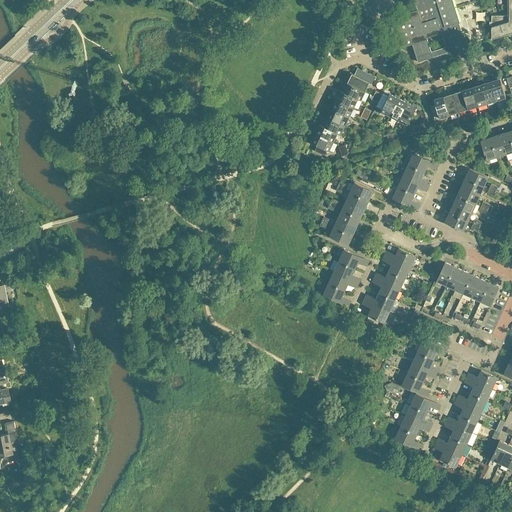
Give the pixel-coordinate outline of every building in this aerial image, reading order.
[(412,44),(418,62),(448,52),(467,46),(452,0),(414,0),(417,10),(388,19),(397,49),(412,44)] [(511,0),(508,0),(509,15),(491,15),(491,39),(511,32),(511,0)] [(345,82),(365,92),(369,83),(372,84),(375,77),(357,68),(354,75),(350,73),(348,77),(349,78),(347,82),(345,82)] [(505,95),(499,76),(495,78),(495,79),(490,81),(496,100),(505,98),(506,100),(511,98),(510,93),(505,95)] [(490,81),(490,79),(485,81),(486,82),(481,84),(487,103),(496,100),(490,81)] [(360,101),(365,92),(345,82),(343,86),(345,87),(342,91),(338,89),(358,99),(360,101)] [(481,84),(480,82),(476,84),(477,85),(472,87),(471,87),(477,106),(487,103),(481,84)] [(467,87),(467,88),(462,90),(468,109),(477,106),(471,87),(472,87),(471,85),(467,87)] [(457,90),(458,91),(453,93),(459,112),(468,109),(462,90),(461,88),(457,90)] [(353,108),(358,99),(338,89),(336,93),(338,94),(335,99),(334,98),(353,108)] [(459,112),(453,93),(452,93),(452,91),(448,93),(448,95),(444,96),(443,94),(449,115),(459,112)] [(398,98),(399,97),(395,95),(394,96),(389,94),(388,95),(383,92),(382,94),(380,99),(377,103),(376,107),(377,107),(374,112),(380,114),(381,112),(389,116),(398,98)] [(449,115),(443,94),(438,96),(439,97),(433,99),(435,105),(430,107),(435,120),(449,115)] [(331,108),(349,117),(353,108),(334,98),(332,102),(333,103),(331,108)] [(398,121),(408,101),(404,99),(403,101),(398,98),(389,116),(398,121)] [(408,101),(398,121),(407,125),(417,106),(413,104),(412,105),(407,103),(408,101)] [(345,126),(349,117),(331,108),(329,107),(327,111),(329,112),(326,116),(326,117),(345,126)] [(318,123),(340,135),(345,126),(326,117),(326,116),(325,116),(323,120),(324,121),(322,125),(318,123)] [(315,133),(333,142),(337,133),(340,135),(318,123),(316,127),(317,128),(315,133)] [(511,151),(511,142),(509,131),(499,134),(505,153),(511,151)] [(329,151),(333,142),(315,133),(314,132),(311,136),(313,137),(310,142),(317,145),(314,150),(324,155),(327,150),(329,151)] [(505,153),(499,134),(490,137),(496,156),(505,153)] [(496,156),(490,137),(480,140),(486,159),(496,156)] [(443,146),(443,144),(433,139),(430,146),(440,150),(442,148),(443,146)] [(438,165),(413,153),(408,164),(424,172),(427,165),(436,170),(438,165)] [(421,178),(424,172),(408,164),(403,175),(428,187),(430,182),(421,178)] [(358,169),(355,175),(363,178),(365,172),(358,169)] [(488,177),(469,169),(465,178),(483,186),(488,177)] [(426,191),(428,187),(403,175),(398,186),(414,194),(417,187),(426,191)] [(465,178),(461,186),(479,195),(483,186),(465,178)] [(354,183),(350,192),(368,200),(372,191),(354,183)] [(420,204),(411,200),(414,194),(398,186),(393,198),(417,209),(420,204)] [(457,195),(475,204),(479,195),(461,186),(457,195)] [(368,200),(350,192),(346,201),(364,209),(368,200)] [(457,195),(453,204),(471,212),(475,204),(457,195)] [(346,201),(342,209),(360,218),(364,209),(346,201)] [(467,221),(471,212),(453,204),(449,213),(467,221)] [(342,209),(338,218),(356,226),(360,218),(342,209)] [(463,231),(467,221),(449,213),(445,222),(463,231)] [(338,218),(334,227),(352,235),(356,226),(338,218)] [(348,244),(351,236),(352,235),(334,227),(330,236),(331,236),(348,244)] [(415,256),(399,249),(396,255),(387,251),(385,256),(409,267),(415,256)] [(369,261),(344,250),(339,261),(354,268),(357,262),(366,266),(369,261)] [(383,260),(392,264),(388,271),(404,278),(409,267),(385,256),(383,260)] [(361,279),(351,275),(354,268),(339,261),(334,272),(358,283),(361,279)] [(454,267),(445,262),(436,281),(445,285),(448,280),(454,267)] [(445,285),(448,286),(454,289),(463,271),(454,267),(448,280),(445,285)] [(424,271),(422,274),(430,277),(433,278),(434,276),(436,276),(436,271),(433,270),(432,271),(431,270),(428,272),(424,271)] [(404,278),(388,271),(386,277),(377,273),(375,278),(399,289),(404,278)] [(454,289),(463,293),(472,275),(463,271),(454,289)] [(347,284),(356,288),(358,283),(334,272),(329,283),(344,290),(347,284)] [(463,293),(472,297),(480,279),(472,275),(463,293)] [(399,289),(375,278),(373,282),(382,286),(379,293),(394,300),(399,289)] [(481,301),(489,283),(480,279),(472,297),(481,301)] [(344,290),(329,283),(323,294),(348,306),(351,301),(341,296),(344,290)] [(481,301),(490,305),(498,287),(489,283),(481,301)] [(376,299),(367,295),(365,299),(389,311),(394,300),(379,293),(376,299)] [(368,315),(384,322),(389,311),(365,299),(363,304),(372,308),(368,315)] [(462,322),(463,317),(456,314),(454,318),(462,322)] [(392,326),(384,322),(381,328),(390,332),(391,330),(392,326)] [(437,352),(445,356),(448,351),(423,340),(417,351),(434,359),(437,352)] [(437,374),(439,369),(431,365),(434,359),(417,351),(412,362),(437,374)] [(437,374),(412,362),(407,373),(423,380),(426,374),(435,378),(437,374)] [(497,378),(481,370),(477,377),(468,373),(466,378),(491,389),(497,378)] [(429,391),(421,387),(423,380),(407,373),(402,384),(427,396),(429,391)] [(491,389),(466,378),(464,382),(473,386),(470,393),(486,400),(491,389)] [(0,403),(9,401),(6,388),(11,387),(9,381),(5,382),(0,382),(0,403)] [(385,390),(391,393),(393,389),(398,391),(400,387),(391,383),(383,386),(385,390)] [(429,406),(438,410),(441,405),(416,393),(410,405),(426,412),(429,406)] [(467,399),(458,395),(456,400),(481,411),(486,400),(470,393),(467,399)] [(476,422),(481,411),(456,400),(454,404),(463,408),(460,415),(476,422)] [(505,401),(503,407),(509,410),(511,404),(505,401)] [(426,412),(410,405),(405,416),(430,427),(432,423),(423,418),(426,412)] [(430,427),(405,416),(401,414),(396,424),(400,426),(416,434),(419,427),(428,432),(430,427)] [(457,421),(448,417),(446,421),(471,433),(476,422),(460,415),(457,421)] [(19,451),(12,421),(5,423),(7,435),(3,436),(3,434),(0,434),(0,456),(10,454),(11,460),(18,458),(17,451),(19,451)] [(444,426),(453,430),(450,436),(466,444),(471,433),(446,421),(444,426)] [(420,449),(422,445),(413,440),(416,434),(400,426),(395,438),(420,449)] [(461,455),(466,444),(450,436),(448,442),(447,443),(438,439),(436,443),(461,455)] [(499,441),(490,459),(500,463),(508,445),(499,441)] [(449,462),(456,466),(461,455),(436,443),(434,447),(443,452),(440,459),(445,461),(448,462),(449,462)] [(511,459),(511,446),(508,445),(500,463),(508,467),(511,459)]
